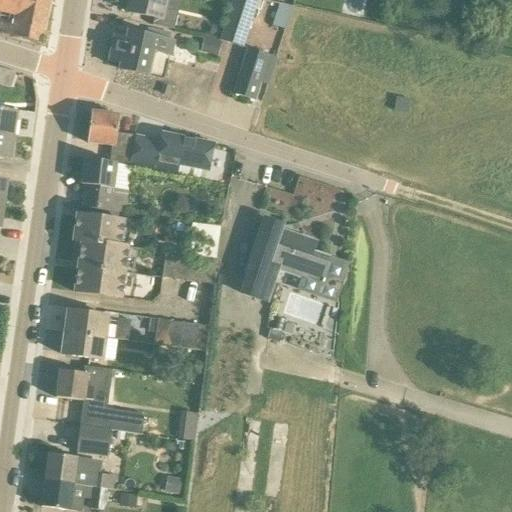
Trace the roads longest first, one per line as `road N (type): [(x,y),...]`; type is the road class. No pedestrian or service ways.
road 1 (tertiary): [(0,504),(62,71)]
road 2 (unclassified): [(358,185),(62,71)]
road 3 (track): [(511,234),(358,185)]
